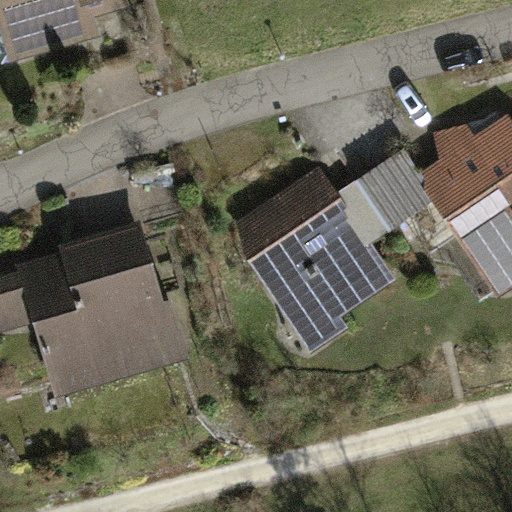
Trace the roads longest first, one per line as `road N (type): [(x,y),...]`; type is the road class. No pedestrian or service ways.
road 1 (residential): [(511,30),(123,126),(0,192)]
road 2 (track): [(511,410),(98,511)]
